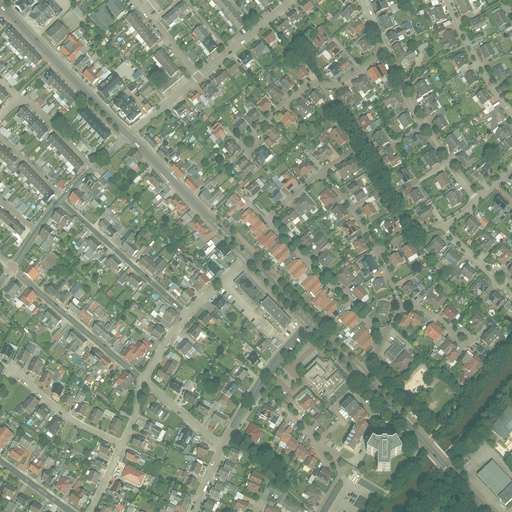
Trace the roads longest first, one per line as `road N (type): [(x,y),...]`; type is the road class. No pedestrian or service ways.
road 1 (tertiary): [(488,511),(359,372)]
road 2 (tertiary): [(128,135),(0,1)]
road 3 (residential): [(317,511),(341,472),(335,451),(275,396),(253,387)]
road 4 (residential): [(145,378),(12,268)]
road 5 (residential): [(189,313),(61,199)]
road 6 (residential): [(386,50),(345,83),(308,85),(248,140)]
road 7 (tertiary): [(246,256),(128,135)]
road 8 (residential): [(385,337),(268,222)]
road 9 (residential): [(121,444),(75,421),(11,367)]
road 10 (residential): [(511,112),(448,0)]
